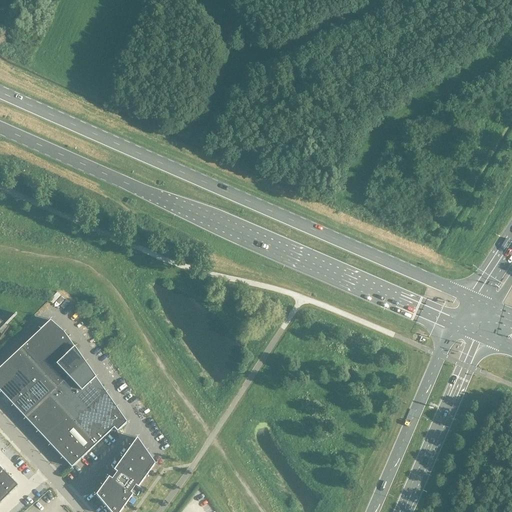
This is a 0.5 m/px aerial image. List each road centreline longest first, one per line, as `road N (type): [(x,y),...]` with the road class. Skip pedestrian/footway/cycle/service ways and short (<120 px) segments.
road 1 (trunk): [(468,296),(0,89)]
road 2 (trunk): [(0,127),(455,326)]
road 3 (track): [(265,511),(105,276),(80,260),(0,247)]
road 4 (unknown): [(0,355),(38,317),(59,312),(134,416)]
road 5 (secondary): [(455,326),(371,511)]
road 6 (secondary): [(401,511),(479,336)]
road 7 (unclassified): [(80,511),(0,415)]
